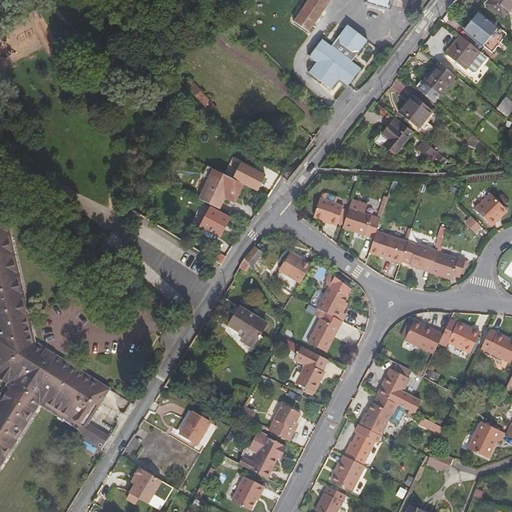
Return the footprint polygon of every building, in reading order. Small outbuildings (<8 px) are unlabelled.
[(331,0),(307,0),(293,22),(309,33),(331,0)] [(365,0),(364,4),(388,12),(391,0),(365,0)] [(504,19),(511,8),(511,0),(489,0),(486,4),(504,19)] [(465,30),(493,52),(498,46),(488,38),(496,29),(478,14),(465,30)] [(309,58),(316,63),(340,81),(347,87),(362,68),(352,60),(368,39),(348,25),(332,46),(323,39),(309,58)] [(466,71),(481,52),(460,36),(445,55),(466,71)] [(331,92),(340,81),(316,63),(308,73),(331,92)] [(441,97),(456,77),(438,63),(423,83),(441,97)] [(186,86),(211,114),(217,108),(191,81),(186,86)] [(433,113),(412,96),(399,114),(419,130),(433,113)] [(500,105),(511,113),(511,101),(506,97),(500,105)] [(392,123),(383,134),(389,139),(385,144),(396,154),(410,138),(392,123)] [(383,146),(385,144),(389,139),(383,134),(381,133),(375,139),(383,146)] [(447,161),(423,142),(418,149),(434,162),(436,159),(444,164),(447,161)] [(287,156),(290,161),(295,159),(299,157),(297,152),(287,156)] [(159,157),(152,175),(161,179),(168,164),(159,157)] [(233,180),(242,185),(258,192),(267,175),(242,162),(233,180)] [(234,200),(242,185),(233,180),(218,172),(211,169),(207,177),(196,198),(198,200),(220,209),(226,197),(234,200)] [(474,210),(491,227),(508,212),(491,194),(474,210)] [(342,228),(374,239),(377,232),(381,218),(388,197),(384,196),(377,217),(365,213),(367,206),(352,201),(349,208),(342,228)] [(343,207),(319,200),(313,218),(329,223),(329,225),(336,227),(337,225),(340,226),(345,211),(342,210),(343,207)] [(230,219),(211,208),(200,228),(219,238),(230,219)] [(466,222),(475,231),(480,225),(472,216),(466,222)] [(0,380),(7,385),(0,395),(0,467),(39,406),(79,430),(77,435),(100,450),(108,437),(87,424),(109,390),(35,343),(6,218),(0,219),(0,380)] [(369,253),(401,264),(401,262),(408,243),(408,242),(377,232),(374,239),(369,253)] [(423,271),(430,274),(431,272),(438,253),(438,251),(417,244),(417,246),(408,243),(401,262),(423,269),(423,271)] [(263,254),(256,248),(254,247),(245,258),(252,269),(263,254)] [(279,271),(300,284),(311,266),(290,253),(279,271)] [(458,260),(438,253),(431,272),(452,280),(453,276),(460,278),(466,261),(459,258),(458,260)] [(218,255),(213,261),(221,266),(225,259),(218,255)] [(329,287),(318,309),(326,314),(343,322),(347,315),(341,312),(349,297),(352,290),(330,274),(326,279),(326,286),(329,287)] [(241,341),(252,347),(266,325),(240,308),(229,326),(244,336),(241,341)] [(327,354),(343,322),(326,314),(318,309),(317,309),(313,316),(320,319),(308,343),(327,354)] [(405,341),(433,355),(438,344),(443,334),(415,320),(412,326),(406,339),(405,341)] [(448,344),(471,354),(480,334),(458,323),(457,324),(449,320),(443,334),(438,344),(446,348),(448,344)] [(402,337),(406,339),(412,326),(408,324),(402,337)] [(511,360),(511,339),(490,330),(481,350),(510,364),(511,360)] [(323,372),(328,361),(306,350),(283,338),(279,345),(297,354),(294,360),(302,365),(303,370),(296,384),(315,394),(326,373),(323,372)] [(396,363),(392,370),(411,380),(414,372),(396,363)] [(390,369),(377,394),(379,395),(399,405),(405,408),(415,414),(420,404),(403,395),(411,380),(392,370),(390,369)] [(395,414),(399,405),(379,395),(374,404),(373,404),(365,419),(363,418),(360,425),(381,436),(382,436),(390,419),(393,414),(395,414)] [(287,441),(296,423),(301,414),(283,405),(269,432),(287,441)] [(405,408),(399,405),(395,414),(393,414),(390,419),(398,422),(405,408)] [(255,413),(244,407),(239,416),(250,422),(255,413)] [(188,411),(183,419),(187,421),(192,414),(188,411)] [(183,419),(176,432),(191,441),(197,444),(209,424),(192,414),(187,421),(183,419)] [(419,424),(435,432),(438,425),(423,418),(419,424)] [(501,442),(505,433),(481,422),(468,450),(488,460),(497,441),(501,442)] [(299,425),(296,423),(287,441),(290,443),(299,425)] [(364,465),(375,443),(377,444),(381,436),(360,425),(356,433),(358,434),(350,449),(348,449),(345,455),(364,465)] [(435,432),(440,435),(443,428),(438,425),(435,432)] [(189,443),(191,441),(176,432),(174,434),(189,443)] [(280,455),(283,456),(287,448),(266,437),(258,433),(250,449),(258,453),(253,462),(243,457),(239,465),(267,479),(278,459),(280,455)] [(139,440),(134,437),(125,451),(130,454),(139,440)] [(453,459),(433,450),(430,457),(431,457),(441,461),(446,464),(451,465),(453,459)] [(353,492),(366,466),(364,465),(345,455),(344,455),(331,481),(353,492)] [(431,457),(428,465),(443,471),(446,464),(441,461),(431,457)] [(215,470),(211,468),(198,492),(202,494),(215,470)] [(174,489),(140,469),(135,476),(136,476),(139,479),(135,486),(127,499),(136,504),(139,499),(149,505),(154,496),(166,503),(174,489)] [(232,501),(252,511),(264,488),(244,478),(232,501)] [(318,511),(338,511),(347,495),(328,486),(315,510),(318,511)] [(483,493),(476,490),(473,496),(481,499),(483,493)]
